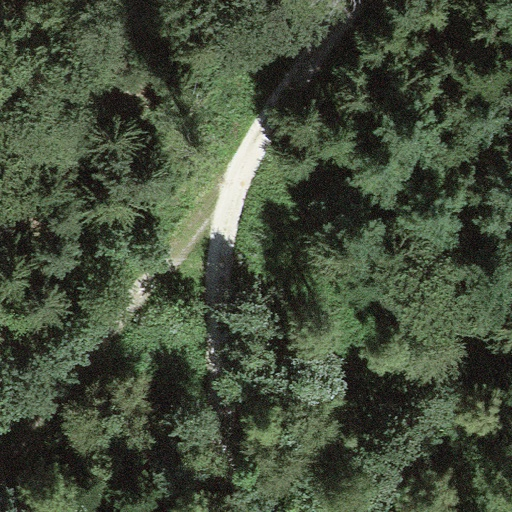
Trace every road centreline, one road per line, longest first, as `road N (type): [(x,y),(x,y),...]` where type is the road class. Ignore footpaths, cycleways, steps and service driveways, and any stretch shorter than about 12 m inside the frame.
road 1 (track): [(245,511),(224,454),(213,220),(356,0)]
road 2 (track): [(0,468),(153,266),(213,220)]
